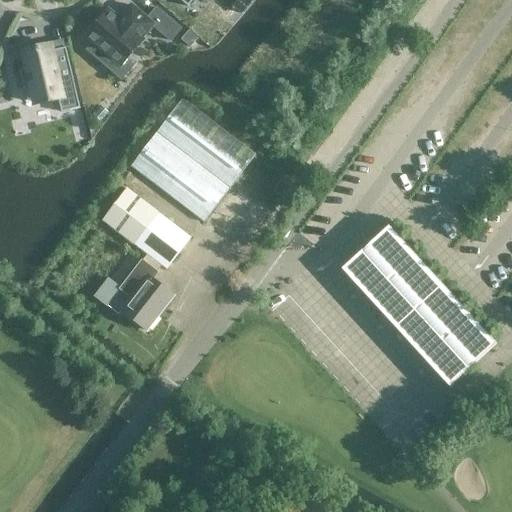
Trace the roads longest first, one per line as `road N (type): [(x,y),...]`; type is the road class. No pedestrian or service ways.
road 1 (unclassified): [(68,511),(303,213)]
road 2 (unknown): [(511,321),(467,379),(429,395),(400,391),(333,289),(320,229)]
